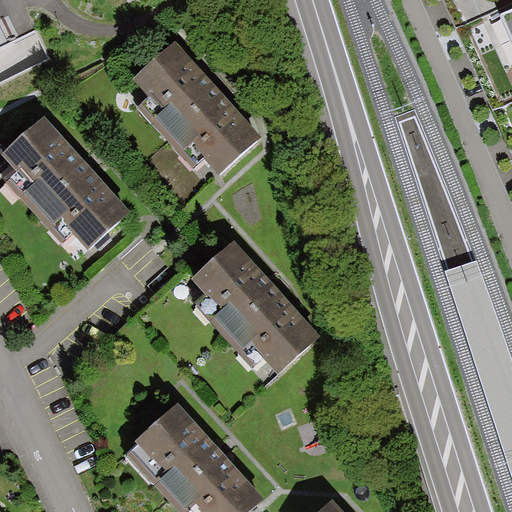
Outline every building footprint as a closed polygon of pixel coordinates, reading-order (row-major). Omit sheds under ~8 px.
[(511,17),(501,22),(511,45),(511,17)] [(260,144),(179,48),(133,87),(147,104),(136,114),(191,178),(206,166),(218,180),(260,144)] [(126,222),(44,124),(3,158),(17,175),(6,184),(58,246),(72,235),(88,254),(126,222)] [(317,337),(234,246),(193,283),(207,299),(198,308),(251,366),(258,359),(274,377),(317,337)] [(252,511),(264,502),(176,406),(119,458),(169,511),(252,511)]
